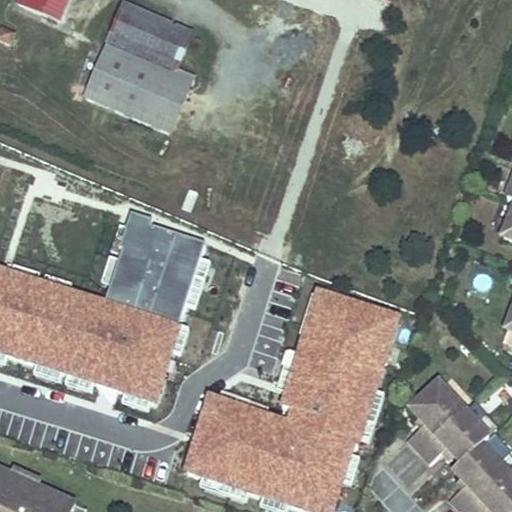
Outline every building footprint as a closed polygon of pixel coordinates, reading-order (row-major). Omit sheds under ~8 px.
[(17,0),(16,2),(61,22),(70,0),(17,0)] [(271,0),(301,11),(304,0),(271,0)] [(110,46),(176,74),(194,33),(128,5),(111,45),(110,46)] [(5,31),(0,41),(0,42),(14,48),(19,37),(5,31)] [(153,125),(176,74),(110,46),(88,98),(153,125)] [(153,125),(174,134),(196,83),(176,74),(153,125)] [(0,357),(167,397),(203,248),(106,225),(90,290),(100,292),(89,335),(113,341),(111,350),(30,330),(41,284),(24,280),(29,256),(0,249),(0,357)] [(52,293),(42,323),(77,334),(86,305),(52,293)] [(440,384),(413,409),(427,425),(410,440),(432,464),(449,448),(462,463),(455,470),(469,486),(451,501),(461,511),(487,511),(490,509),(492,511),(511,511),(511,478),(482,446),(490,439),(440,384)] [(0,511),(72,511),(76,504),(65,499),(0,469),(0,511)]
